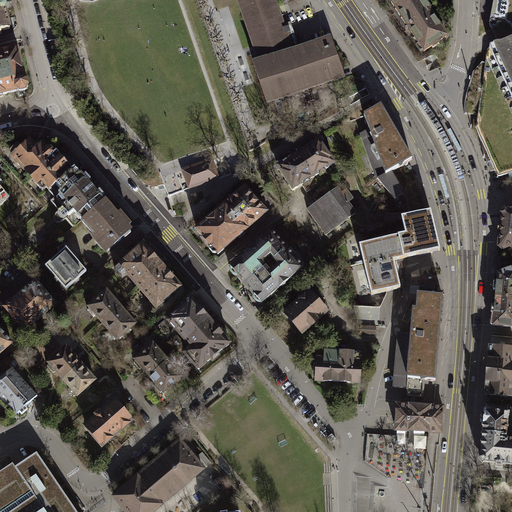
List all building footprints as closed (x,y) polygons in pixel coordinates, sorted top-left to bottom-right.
[(0,0),(0,30),(10,28),(2,0),(0,0)] [(272,0),(239,0),(262,63),(293,53),(297,51),(289,27),(283,29),(272,0)] [(390,0),(397,11),(413,0),(390,0)] [(413,0),(397,11),(424,51),(431,47),(432,49),(440,44),(438,42),(446,36),(435,18),(437,17),(433,10),(430,12),(422,0),(413,0)] [(511,0),(491,0),(488,24),(493,37),(496,43),(488,47),(511,96),(511,0)] [(297,51),(293,53),(306,90),(343,77),(330,40),(297,51)] [(463,103),(463,114),(474,115),(474,127),(498,176),(511,171),(511,96),(488,47),(485,49),(478,96),(464,94),(463,103)] [(0,94),(16,91),(19,92),(25,91),(28,85),(26,81),(24,78),(16,49),(0,52),(0,94)] [(267,103),(306,90),(293,53),(262,63),(254,66),(267,103)] [(412,160),(381,106),(364,116),(369,129),(362,134),(378,179),(390,173),(412,160)] [(298,154),(313,176),(335,163),(322,144),(322,141),(319,139),(316,140),(315,143),(298,154)] [(29,176),(55,153),(51,148),(48,147),(46,149),(42,144),(38,147),(34,143),(33,144),(30,143),(27,143),(23,144),(21,147),(18,144),(10,151),(13,154),(11,155),(29,176)] [(49,190),(72,169),(67,164),(67,161),(69,160),(65,156),(62,159),(57,152),(55,153),(29,176),(43,191),(47,187),(49,190)] [(292,190),(313,176),(298,154),(282,164),(278,164),(276,168),(278,171),(280,171),(292,190)] [(181,170),(188,191),(219,181),(212,159),(181,170)] [(81,221),(104,201),(102,198),(104,196),(99,191),(98,192),(89,182),(90,180),(85,175),(83,177),(77,171),(74,168),(72,169),(49,190),(55,197),(50,200),(59,210),(54,214),(54,218),(56,221),(59,222),(62,221),(66,218),(75,227),(81,221)] [(390,173),(378,179),(395,200),(403,194),(390,173)] [(213,254),(217,254),(266,212),(264,210),(255,200),(245,188),(197,230),(204,238),(203,240),(209,247),(209,250),(213,254)] [(337,188),(307,211),(326,235),(356,213),(348,202),(353,199),(346,190),(341,194),(337,188)] [(255,200),(264,210),(274,202),(265,191),(255,200)] [(105,247),(108,251),(131,231),(128,227),(131,224),(123,216),(120,219),(104,201),(81,221),(97,239),(93,242),(101,250),(105,247)] [(511,207),(500,211),(497,247),(501,250),(511,245),(511,207)] [(431,212),(402,219),(406,236),(360,247),(371,296),(400,288),(394,262),(440,251),(431,212)] [(275,260),(287,249),(271,231),(230,267),(230,270),(230,273),(232,275),(234,276),(238,277),(245,286),(266,268),(262,263),(270,256),(275,260)] [(138,287),(162,267),(143,245),(115,270),(122,277),(127,273),(138,287)] [(45,267),(66,290),(87,272),(67,248),(45,267)] [(303,267),(287,249),(275,260),(279,265),(271,273),(266,268),(245,286),(254,295),(254,298),(256,301),(258,303),(261,303),(262,304),(303,267)] [(180,287),(162,267),(138,287),(157,308),(180,287)] [(511,268),(497,273),(495,297),(511,298),(511,268)] [(9,283),(0,272),(0,287),(2,290),(9,283)] [(35,280),(19,294),(41,318),(56,304),(35,280)] [(436,381),(443,297),(434,295),(435,282),(420,285),(418,309),(414,309),(411,333),(399,333),(394,387),(406,388),(407,396),(422,397),(423,390),(424,380),(436,381)] [(95,315),(103,324),(120,308),(106,292),(89,307),(89,308),(87,310),(93,317),(95,315)] [(300,300),(285,313),(302,334),(311,325),(314,325),(317,322),(317,320),(327,311),(309,292),(305,296),(302,293),(297,297),(300,300)] [(19,294),(4,307),(25,331),(41,318),(19,294)] [(511,298),(495,297),(492,325),(511,327),(511,298)] [(187,343),(211,322),(192,300),(168,321),(187,343)] [(120,308),(103,324),(110,332),(108,334),(114,340),(116,339),(117,340),(135,324),(120,308)] [(211,322),(187,343),(191,347),(184,353),(199,369),(223,348),(227,347),(229,345),(229,341),(227,338),(224,337),(211,322)] [(0,352),(12,342),(0,328),(0,352)] [(348,335),(336,336),(336,343),(348,343),(348,335)] [(141,368),(149,376),(166,360),(152,345),(135,359),(135,361),(133,363),(139,369),(141,368)] [(511,348),(489,347),(485,394),(511,396),(511,348)] [(56,371),(63,380),(81,364),(66,348),(49,363),(50,364),(47,366),(53,373),(56,371)] [(317,358),(315,381),(360,384),(361,351),(325,350),(325,358),(317,358)] [(166,360),(149,376),(156,384),(154,386),(160,393),(162,391),(163,392),(181,376),(166,360)] [(76,395),(77,395),(95,380),(81,364),(63,380),(70,388),(68,390),(74,397),(76,395)] [(26,407),(38,395),(13,368),(0,379),(0,398),(1,399),(0,400),(0,403),(11,415),(16,410),(21,416),(28,409),(26,407)] [(113,387),(95,402),(101,409),(110,401),(112,403),(113,402),(116,405),(122,399),(113,387)] [(86,425),(102,445),(130,421),(116,405),(113,402),(112,403),(100,412),(97,412),(95,414),(95,417),(86,425)] [(397,405),(397,432),(438,434),(443,434),(444,407),(440,407),(397,405)] [(484,411),(482,434),(507,435),(508,413),(484,411)] [(507,435),(482,434),(480,462),(511,464),(511,439),(507,439),(507,435)] [(332,435),(328,438),(332,443),(336,439),(332,435)] [(114,497),(127,511),(152,511),(203,469),(179,441),(114,497)] [(76,511),(36,453),(16,468),(32,492),(1,511),(76,511)] [(13,464),(0,472),(0,511),(1,511),(32,492),(16,468),(13,464)]
